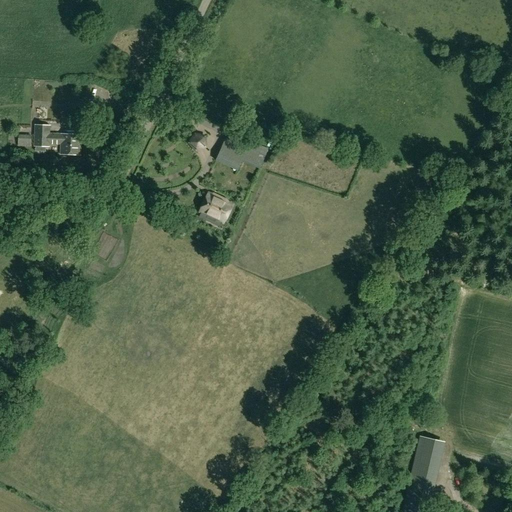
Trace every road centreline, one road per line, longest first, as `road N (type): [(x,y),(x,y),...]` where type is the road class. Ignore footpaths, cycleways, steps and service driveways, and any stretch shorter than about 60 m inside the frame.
road 1 (unclassified): [(0,202),(112,191),(206,0)]
road 2 (track): [(0,400),(101,197)]
